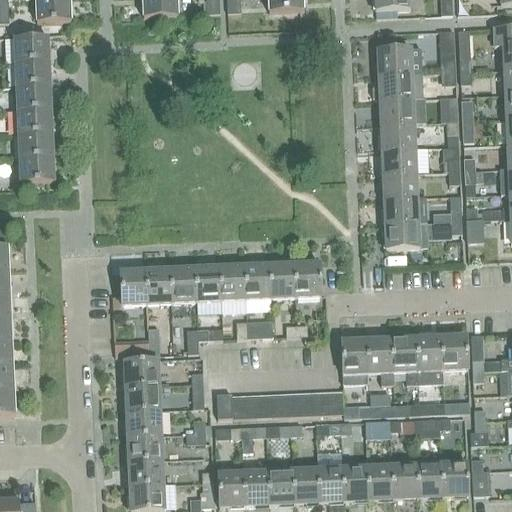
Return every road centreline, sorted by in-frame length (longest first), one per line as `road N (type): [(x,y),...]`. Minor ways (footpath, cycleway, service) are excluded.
road 1 (residential): [(79,454),(73,265)]
road 2 (residential): [(353,305),(511,299)]
